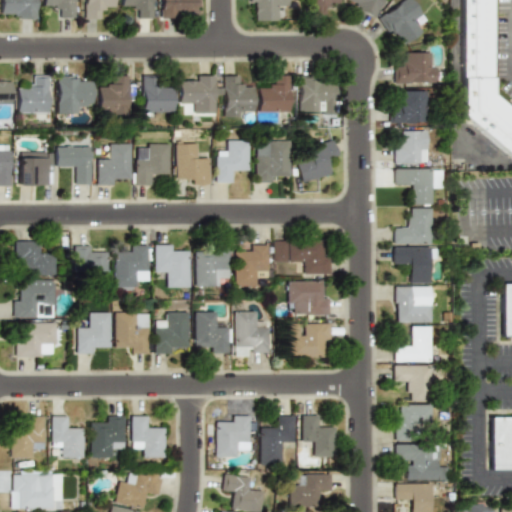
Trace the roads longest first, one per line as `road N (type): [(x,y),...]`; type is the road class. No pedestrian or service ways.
road 1 (residential): [(361,511),(361,64),(342,47),(0,46)]
road 2 (residential): [(360,384),(0,386)]
road 3 (residential): [(359,213),(0,213)]
road 4 (residential): [(189,384),(185,511)]
